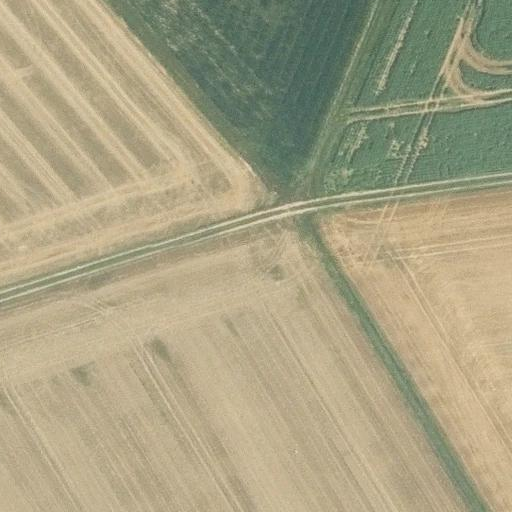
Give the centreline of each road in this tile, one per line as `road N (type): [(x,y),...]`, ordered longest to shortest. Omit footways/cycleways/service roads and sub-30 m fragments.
road 1 (track): [(472,511),(291,210)]
road 2 (track): [(291,210),(0,299)]
road 3 (track): [(304,208),(120,0)]
road 4 (track): [(511,180),(291,210)]
road 5 (track): [(384,0),(299,201)]
